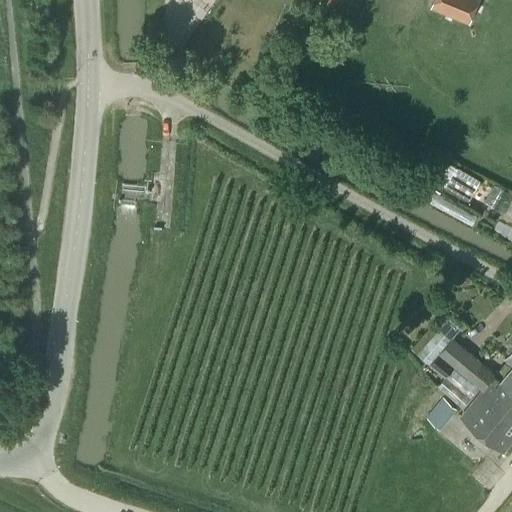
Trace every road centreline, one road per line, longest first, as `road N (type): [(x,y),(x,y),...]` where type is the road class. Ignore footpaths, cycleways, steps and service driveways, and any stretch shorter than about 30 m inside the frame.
road 1 (unclassified): [(511,286),(144,85),(87,85)]
road 2 (unclassified): [(27,465),(42,436),(75,236),(87,85)]
